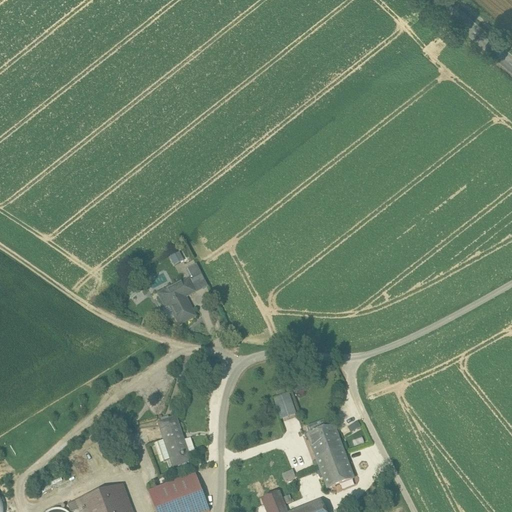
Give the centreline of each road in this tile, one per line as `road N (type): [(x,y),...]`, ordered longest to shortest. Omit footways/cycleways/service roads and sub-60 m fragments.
road 1 (track): [(239,367),(213,350),(178,353),(21,480),(25,511)]
road 2 (unclassified): [(347,361),(304,354),(244,360),(223,404),(218,511)]
road 3 (unclassified): [(511,281),(401,343),(347,361)]
road 4 (unclassified): [(415,511),(362,411),(347,361)]
road 5 (track): [(27,511),(122,475),(147,511)]
